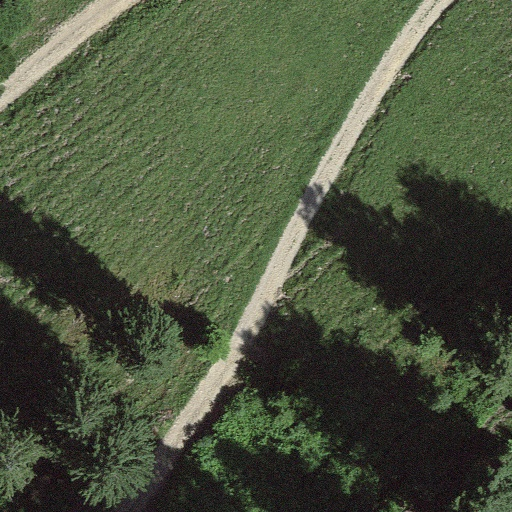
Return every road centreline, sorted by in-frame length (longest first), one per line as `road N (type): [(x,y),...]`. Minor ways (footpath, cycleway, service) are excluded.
road 1 (track): [(124,511),(253,313),(393,62),(444,0)]
road 2 (track): [(111,0),(0,87)]
